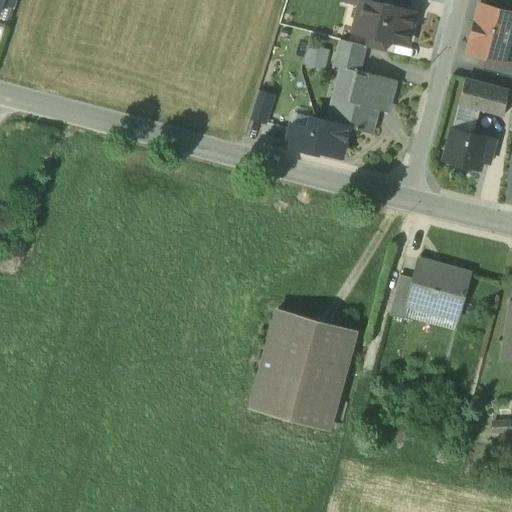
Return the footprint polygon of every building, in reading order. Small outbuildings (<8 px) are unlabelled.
[(378,1),(373,0),(360,0),(360,3),(357,15),(372,19),(368,34),(406,45),(415,11),(378,1)] [(511,22),(511,13),(481,5),(476,23),(475,23),(472,36),(473,36),(469,51),(486,56),(502,60),(502,59),(511,22)] [(366,46),(340,40),(337,52),(363,58),(366,46)] [(309,44),(305,63),(327,68),(331,49),(309,44)] [(363,58),(337,52),(333,66),(340,67),(340,66),(359,71),(363,58)] [(502,60),(486,56),(482,69),(511,77),(511,61),(502,59),(502,60)] [(359,71),(340,66),(340,67),(326,121),(349,126),(349,127),(372,133),(381,99),(391,101),(396,81),(359,71)] [(508,90),(465,78),(458,103),(479,109),(503,116),(508,90)] [(273,97),(258,92),(250,117),(265,122),(271,101),(273,97)] [(479,109),(458,103),(453,127),(473,132),(479,109)] [(326,121),(315,118),(312,129),(291,124),(286,145),(317,153),(317,150),(341,156),(349,127),(349,126),(326,121)] [(453,127),(452,127),(443,161),(479,170),(483,154),(490,156),(494,138),(473,132),(453,127)] [(467,273),(417,259),(412,277),(405,302),(407,303),(455,316),(467,273)] [(400,274),(389,314),(403,318),(407,303),(405,302),(412,277),(400,274)] [(511,301),(508,301),(502,360),(511,361),(511,301)] [(355,331),(277,309),(250,406),(328,428),(355,331)]
